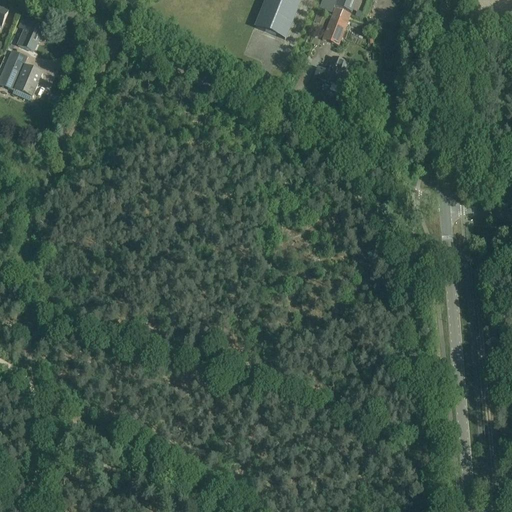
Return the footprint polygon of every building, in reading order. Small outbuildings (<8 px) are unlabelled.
[(270,0),(260,25),(288,36),(302,0),(270,0)] [(338,0),(336,7),(351,13),(356,0),(338,0)] [(335,10),(336,7),(336,6),(323,1),(320,10),(333,15),(335,10)] [(338,47),(351,15),(335,10),(333,15),(323,41),(338,47)] [(18,47),(34,54),(41,36),(42,37),(43,35),(42,34),(44,30),(23,20),(19,29),(25,31),(18,47)] [(0,80),(0,86),(13,92),(27,60),(12,53),(0,80)] [(330,91),(341,96),(346,84),(339,82),(340,78),(343,79),(348,66),(333,60),(328,73),(318,70),(315,78),(332,85),(330,91)] [(32,98),(43,74),(25,67),(13,95),(30,102),(32,98)] [(68,79),(63,76),(59,81),(65,84),(68,79)]
